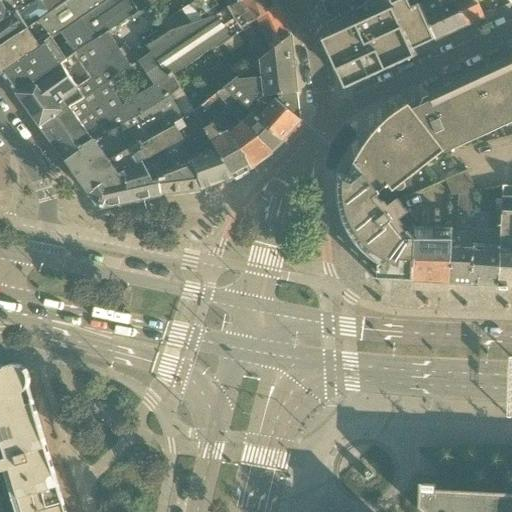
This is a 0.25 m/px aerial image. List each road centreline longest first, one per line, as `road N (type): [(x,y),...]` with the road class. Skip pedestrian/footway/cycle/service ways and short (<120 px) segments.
road 1 (secondary): [(511,337),(328,326),(250,304)]
road 2 (secondary): [(5,305),(182,377),(208,400),(216,426)]
road 3 (secondary): [(5,305),(237,349)]
road 4 (secondary): [(291,360),(364,373),(506,380)]
road 5 (secondary): [(250,304),(40,260)]
road 6 (residential): [(511,37),(324,124)]
road 7 (residential): [(324,124),(289,174),(250,304)]
road 8 (secondary): [(251,511),(291,360)]
road 9 (residential): [(40,260),(49,207),(0,120)]
road 10 (residential): [(302,0),(324,124)]
